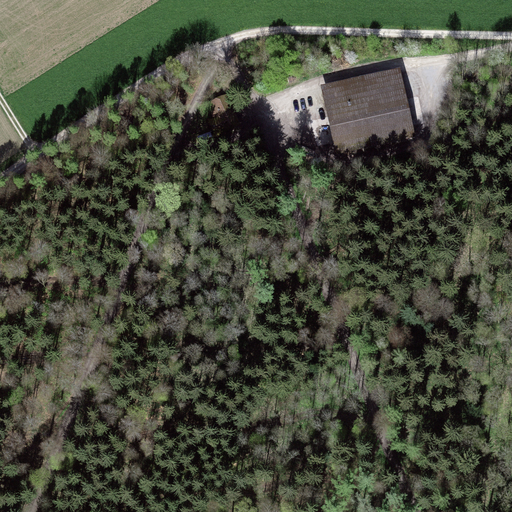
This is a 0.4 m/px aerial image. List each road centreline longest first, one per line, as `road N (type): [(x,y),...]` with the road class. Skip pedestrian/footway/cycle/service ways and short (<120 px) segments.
road 1 (unclassified): [(511,35),(242,35),(171,64),(0,177)]
road 2 (track): [(415,511),(309,222),(221,41)]
road 3 (track): [(223,54),(165,148),(31,511)]
